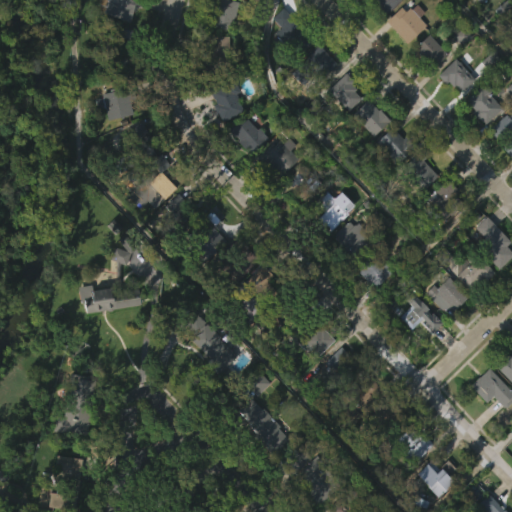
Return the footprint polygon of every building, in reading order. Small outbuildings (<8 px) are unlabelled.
[(142,0),(140,7),(135,6),(130,22),(97,12),(100,0),(142,0)] [(233,24),(231,32),(209,26),(213,11),(211,10),(213,0),(230,0),(239,2),(233,24)] [(399,0),(381,17),(365,0),(399,0)] [(415,3),(424,12),(418,16),(425,24),(405,43),(384,19),(399,5),(403,10),(408,6),(410,8),(415,3)] [(291,25),(294,29),(297,25),(300,29),(302,27),(315,40),(297,57),(275,35),(282,28),(273,18),(283,8),(294,19),(292,21),(294,22),(291,25)] [(398,35),(376,15),(360,32),(381,52),(398,35)] [(124,39),(124,52),(129,52),(129,70),(103,70),(103,40),(99,40),(99,29),(131,30),(131,39),(124,39)] [(445,53),(432,66),(427,61),(426,62),(412,46),(426,33),(445,53)] [(230,77),(203,77),(203,36),(229,36),(230,77)] [(400,40),(382,57),(402,80),(421,62),(400,40)] [(270,70),(291,94),(308,80),(278,45),(268,54),(277,64),(270,70)] [(337,64),(321,80),(314,73),(302,85),(291,74),(320,46),(337,64)] [(474,79),(461,91),(454,84),(452,86),(447,81),(445,83),(436,74),(454,58),(474,79)] [(410,84),(429,104),(443,91),(425,70),(410,84)] [(201,73),(200,103),(225,103),(226,73),(201,73)] [(362,99),(349,111),(329,90),(347,73),(355,81),(352,84),(357,89),(355,91),(362,99)] [(236,82),(240,93),(236,94),(243,112),(221,121),(217,112),(215,113),(212,106),(216,104),(211,92),(236,82)] [(300,96),(317,115),(333,101),(315,82),(300,96)] [(133,115),(107,120),(102,94),(110,92),(109,90),(133,84),(136,101),(130,102),(133,115)] [(484,84),(491,91),(488,95),(500,107),(483,124),(469,112),(472,109),(463,100),(479,85),(480,87),(484,84)] [(455,130),(471,116),(451,94),(436,109),(455,130)] [(389,119),(371,137),(348,113),(366,95),(389,119)] [(324,126),(344,147),(358,133),(338,112),(324,126)] [(511,113),(511,156),(511,157),(504,148),(506,147),(490,129),(503,118),(501,116),(504,113),(508,117),(511,113)] [(235,128),(230,117),(206,127),(212,140),(209,141),(217,158),(239,148),(231,130),(235,128)] [(241,119),(245,122),(247,119),(256,129),(259,127),(268,137),(252,152),(236,135),(235,136),(229,130),(241,119)] [(460,137),(481,160),(498,144),(478,121),(460,137)] [(155,151),(119,171),(112,157),(131,147),(123,132),(142,122),(147,131),(145,132),(155,151)] [(128,151),(122,125),(97,130),(103,157),(128,151)] [(399,133),(403,137),(406,135),(416,146),(399,162),(378,140),(393,127),(399,133)] [(348,150),(367,171),(384,157),(364,135),(348,150)] [(287,136),(294,144),(289,149),(297,158),(278,176),(256,153),(262,147),(266,151),(279,139),(281,142),(287,136)] [(505,190),(511,183),(511,142),(485,166),(497,179),(495,180),(505,190)] [(427,163),(431,167),(434,163),(438,168),(435,171),(438,174),(424,188),(403,167),(420,150),(426,156),(423,159),(427,163)] [(262,174),(242,153),(226,168),(245,189),(262,174)] [(371,179),(393,200),(408,185),(386,164),(371,179)] [(306,165),(313,173),(311,176),(322,188),(306,203),(293,188),(287,193),(279,184),(298,169),(300,171),(306,165)] [(155,174),(157,176),(160,172),(175,187),(163,198),(157,192),(139,208),(127,194),(152,171),(155,174)] [(276,213),(295,195),(287,187),(292,183),(287,177),(281,183),(275,176),(257,193),(276,213)] [(463,204),(434,233),(429,227),(437,219),(424,206),(427,204),(422,199),(442,178),(452,188),(451,189),(454,192),(452,194),(463,204)] [(336,190),(332,194),(337,202),(345,194),(355,204),(347,212),(349,213),(328,234),(315,220),(325,211),(315,201),(332,186),(336,190)] [(433,211),(413,189),(398,203),(418,225),(433,211)] [(182,201),(198,217),(181,233),(158,208),(163,204),(164,205),(179,192),(185,199),(182,201)] [(226,226),(233,232),(209,256),(190,237),(195,232),(193,230),(199,224),(201,226),(204,223),(209,229),(212,226),(205,218),(212,211),(226,226)] [(429,226),(433,230),(421,241),(438,259),(450,247),(442,238),(453,228),(441,215),(429,226)] [(511,250),(511,254),(498,268),(476,244),(485,236),(475,226),(487,215),(511,242),(508,246),(511,250)] [(139,248),(154,232),(139,217),(123,234),(139,248)] [(349,220),(354,225),(357,221),(365,230),(363,233),(371,241),(351,259),(331,237),(349,220)] [(324,268),(351,243),(336,228),(328,236),(326,234),(316,244),(321,248),(313,256),(324,268)] [(258,259),(236,278),(234,275),(227,281),(218,270),(230,258),(224,252),(239,237),(258,259)] [(158,254),(178,270),(190,256),(170,239),(158,254)] [(126,262),(125,265),(119,263),(118,288),(126,286),(126,289),(135,288),(138,304),(83,313),(82,305),(78,305),(75,286),(89,284),(90,290),(107,287),(108,289),(114,288),(115,260),(107,258),(112,245),(129,253),(126,262)] [(494,272),(485,281),(481,277),(467,290),(453,276),(467,262),(463,258),(472,250),(494,272)] [(368,252),(383,265),(388,260),(395,267),(377,286),(372,281),(370,283),(359,271),(360,269),(355,264),(368,252)] [(498,279),(502,275),(482,252),(470,263),(480,274),(472,280),(494,304),(509,291),(498,279)] [(342,292),(362,277),(347,257),(327,272),(342,292)] [(260,262),(274,275),(267,281),(278,293),(250,318),(244,313),(247,309),(241,302),(243,300),(237,294),(239,286),(252,273),(250,272),(260,262)] [(190,282),(204,295),(222,276),(207,263),(190,282)] [(446,276),(465,296),(452,310),(434,291),(426,298),(420,292),(429,284),(433,289),(446,276)] [(407,295),(414,302),(415,300),(423,308),(420,311),(425,316),(428,313),(438,323),(428,333),(417,323),(419,321),(417,319),(408,329),(399,320),(406,314),(403,311),(407,307),(399,297),(405,290),(409,294),(407,295)] [(371,324),(387,309),(370,291),(354,306),(371,324)] [(483,317),(491,309),(472,291),(467,297),(462,292),(447,309),(465,326),(478,312),(483,317)] [(303,313),(283,329),(275,318),(270,322),(272,324),(256,337),(248,327),(288,293),(303,313)] [(196,312),(235,354),(217,371),(207,360),(210,357),(180,327),(196,312)] [(450,346),(461,334),(440,315),(432,323),(428,320),(420,329),(439,347),(444,341),(450,346)] [(79,350),(137,342),(134,322),(88,328),(87,321),(75,323),(79,350)] [(317,324),(333,343),(317,356),(298,333),(307,325),(311,329),(317,324)] [(244,331),(232,341),(244,354),(256,344),(244,331)] [(437,359),(413,333),(393,351),(405,364),(415,356),(427,368),(437,359)] [(345,377),(330,391),(319,380),(333,367),(327,360),(341,346),(358,365),(345,377)] [(235,391),(191,350),(176,366),(221,407),(235,391)] [(511,350),(511,386),(491,365),(504,352),(507,355),(511,350)] [(296,373),(310,393),(331,379),(317,359),(296,373)] [(489,367),(511,390),(511,402),(506,408),(493,395),(487,402),(471,385),(489,367)] [(91,408),(87,435),(53,430),(56,415),(64,416),(70,372),(90,375),(89,379),(95,379),(91,408)] [(381,388),(372,396),(375,400),(353,422),(349,418),(345,422),(337,415),(343,409),(335,400),(354,382),(361,389),(372,378),(381,388)] [(333,412),(349,397),(337,383),(320,398),(333,412)] [(511,423),(511,384),(505,392),(502,389),(490,400),(511,423)] [(409,418),(382,444),(377,439),(368,447),(356,434),(365,426),(362,423),(388,397),(409,418)] [(252,398),(279,425),(277,426),(290,439),(274,454),(255,434),(256,432),(248,423),(249,422),(238,410),(251,398),(252,398)] [(465,421),(481,438),(488,431),(500,444),(511,433),(511,432),(484,403),(465,421)] [(341,441),(343,451),(358,448),(356,440),(369,437),(365,421),(345,425),(348,439),(341,441)] [(411,426),(422,437),(425,434),(434,443),(413,464),(393,445),(411,426)] [(269,488),(284,474),(248,435),(232,450),(269,488)] [(303,449),(312,459),(317,454),(330,468),(327,471),(339,485),(323,500),(288,462),(303,449)] [(78,485),(75,510),(45,505),(47,492),(53,492),(57,465),(52,464),(54,454),(79,458),(75,484),(78,485)] [(448,456),(459,468),(450,477),(454,482),(438,497),(425,483),(420,488),(412,479),(432,461),(437,466),(448,456)] [(389,479),(408,500),(425,485),(406,464),(389,479)] [(179,511),(178,511),(152,511),(157,492),(184,476),(194,492),(177,503),(175,510),(179,511)] [(281,499),(290,511),(321,511),(309,494),(304,498),(297,488),(281,499)] [(499,504),(504,510),(505,509),(508,511),(487,511),(478,503),(489,493),(499,504)] [(411,509),(413,511),(445,511),(452,506),(442,495),(433,504),(425,496),(411,509)] [(341,496),(351,507),(355,503),(363,511),(331,511),(328,508),(341,496)]
